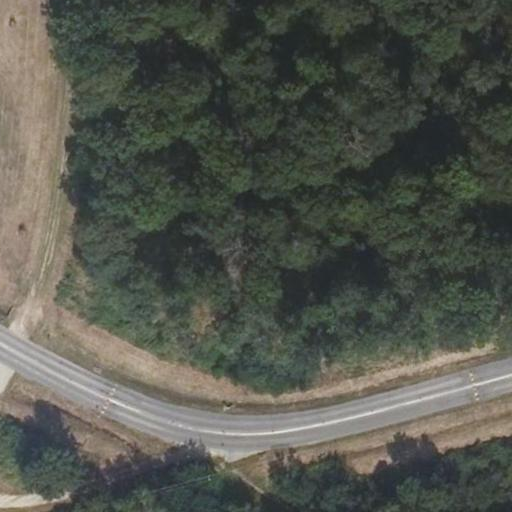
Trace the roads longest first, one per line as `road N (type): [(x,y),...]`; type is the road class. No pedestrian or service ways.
road 1 (track): [(69,0),(63,130),(34,304),(0,364)]
road 2 (track): [(337,511),(216,431),(178,455),(69,491),(0,496)]
road 3 (unclassified): [(511,372),(325,424),(216,431)]
road 4 (unclassified): [(0,339),(121,402),(216,431)]
